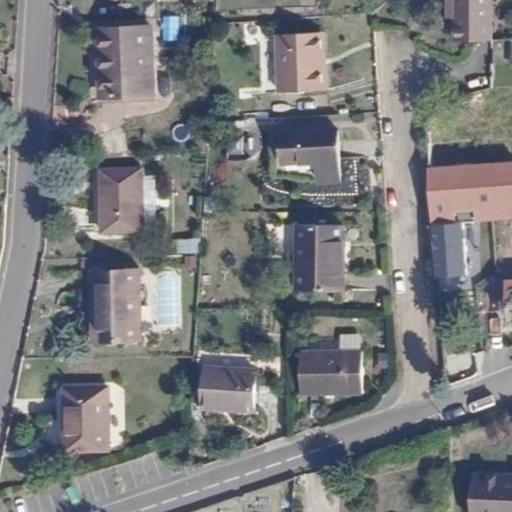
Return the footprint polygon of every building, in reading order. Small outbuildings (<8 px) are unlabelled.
[(493,0),(455,0),(457,40),(495,39),(493,0)] [(153,26),(99,29),(100,54),(103,55),(105,99),(156,96),(153,26)] [(329,89),(328,66),(322,67),(320,32),(278,35),(281,93),(329,89)] [(322,67),(328,66),(326,32),(320,32),(322,67)] [(493,98),(461,101),(461,111),(428,114),(439,277),(443,277),(460,276),(469,276),(464,208),(511,204),(511,107),(494,109),(493,98)] [(341,128),(284,132),(285,163),(321,162),(321,182),(343,181),(341,128)] [(144,168),(94,170),(95,212),(103,211),(104,232),(158,231),(156,176),(144,176),(144,168)] [(345,291),(345,225),(298,226),(299,291),(345,291)] [(199,237),(177,237),(177,250),(199,250),(199,237)] [(144,337),(141,270),(93,273),(95,305),(104,305),(106,339),(144,337)] [(461,293),(460,276),(443,277),(444,294),(461,293)] [(304,395),(366,393),(365,351),(302,352),(304,395)] [(256,411),(258,369),(208,368),(205,408),(256,411)] [(112,450),(112,387),(66,388),(67,451),(112,450)] [(511,511),(511,475),(476,474),(473,511),(511,511)]
